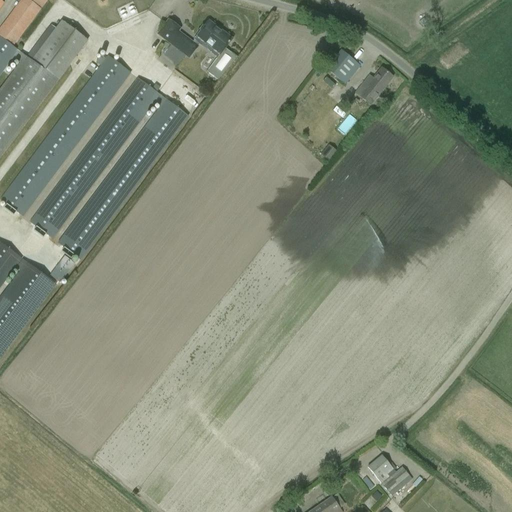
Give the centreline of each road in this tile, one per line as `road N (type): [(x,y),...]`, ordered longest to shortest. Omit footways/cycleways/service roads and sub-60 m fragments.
road 1 (unclassified): [(511,156),(366,29),(268,0)]
road 2 (unclassified): [(383,445),(427,408),(511,291)]
